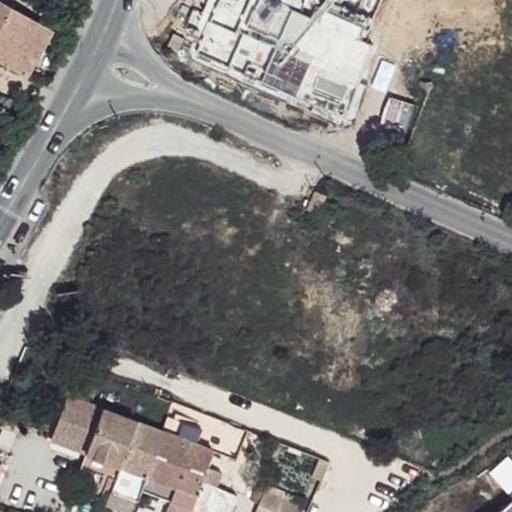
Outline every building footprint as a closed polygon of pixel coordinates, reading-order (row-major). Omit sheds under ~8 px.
[(51,27),(1,0),(0,0),(0,57),(24,72),(51,27)] [(181,0),(172,36),(196,64),(348,133),(372,48),(358,38),(377,0),(181,0)] [(329,196),(317,190),(309,204),(321,211),(329,196)] [(160,432),(69,397),(51,444),(121,473),(150,483),(169,438),(160,432)] [(201,434),(167,418),(160,432),(169,438),(150,483),(171,491),(164,505),(167,508),(179,511),(231,511),(237,500),(218,491),(224,476),(210,470),(216,456),(195,447),(201,434)] [(292,511),(301,494),(254,471),(237,500),(263,511),(292,511)] [(150,483),(121,473),(112,496),(139,506),(150,483)]
